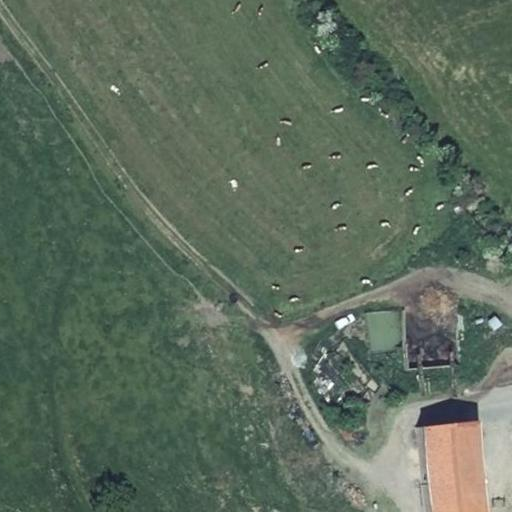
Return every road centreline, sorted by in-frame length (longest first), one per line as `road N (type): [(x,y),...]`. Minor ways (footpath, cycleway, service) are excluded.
road 1 (track): [(285,331),(253,318),(155,222),(0,7)]
road 2 (track): [(511,299),(478,283),(415,278),(285,331)]
road 3 (track): [(414,511),(402,490),(336,446),(310,416),(284,354),(285,331)]
